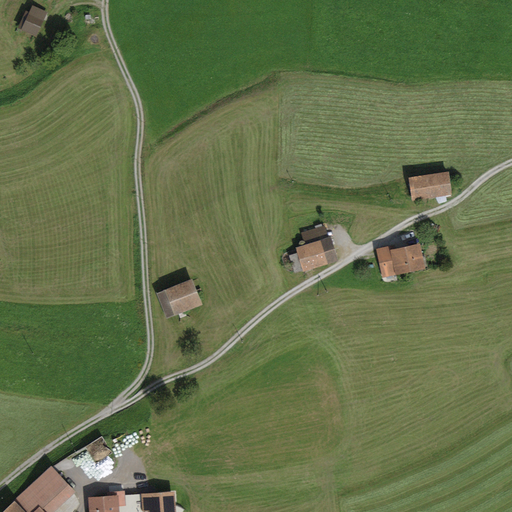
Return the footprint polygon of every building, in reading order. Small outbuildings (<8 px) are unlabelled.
[(49,15),(33,8),(23,28),(39,36),(49,15)] [(451,173),(411,179),(414,200),(454,194),(451,173)] [(333,238),(300,249),(307,271),(341,260),(333,238)] [(419,243),(379,252),(385,277),(425,267),(419,243)] [(194,283),(162,294),(170,317),(202,306),(194,283)] [(103,438),(87,446),(96,463),(112,454),(103,438)] [(53,511),(75,492),(51,465),(12,500),(14,502),(2,511),(53,511)] [(111,492),(111,495),(88,497),(88,511),(119,511),(119,507),(126,506),(124,491),(111,492)] [(175,511),(174,492),(141,494),(142,511),(148,511),(147,511),(175,511)]
